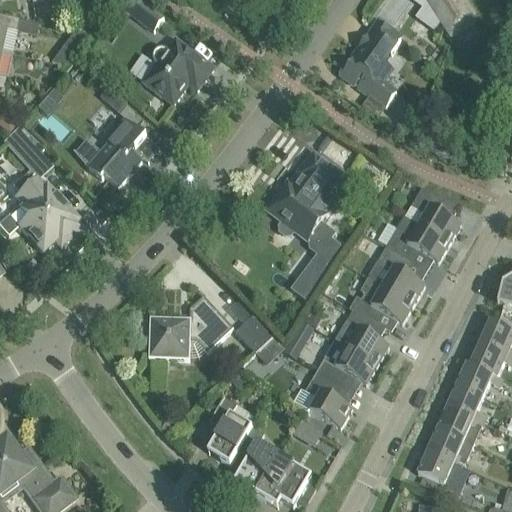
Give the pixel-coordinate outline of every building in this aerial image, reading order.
[(457,0),(427,0),(426,1),(450,40),(473,26),(457,0)] [(154,36),(164,22),(139,3),(129,17),(154,36)] [(0,55),(1,56),(6,33),(16,35),(19,23),(0,18),(0,55)] [(364,53),(344,81),(345,82),(370,101),(386,112),(399,95),(383,83),(391,72),(385,68),(402,46),(397,42),(380,30),(371,44),(374,46),(368,55),(364,53)] [(91,37),(75,34),(50,67),(67,71),(91,37)] [(155,66),(156,67),(159,70),(146,88),(174,109),(190,87),(194,89),(193,91),(198,95),(214,73),(177,46),(169,56),(166,53),(164,52),(162,52),(160,52),(158,53),(157,54),(156,55),(155,56),(154,58),(153,59),(153,61),(153,63),(153,64),(154,65),(155,66)] [(110,91),(101,101),(119,117),(128,106),(110,91)] [(420,147),(462,165),(469,146),(440,136),(445,123),(430,117),(420,147)] [(4,118),(0,123),(0,128),(11,138),(18,130),(4,118)] [(88,143),(76,157),(86,170),(103,186),(106,183),(119,193),(131,179),(134,179),(140,172),(139,170),(142,166),(138,162),(136,161),(136,155),(148,142),(133,129),(126,123),(114,137),(109,142),(109,150),(103,157),(88,143)] [(44,154),(20,130),(3,146),(26,172),(44,154)] [(511,136),(508,135),(502,160),(511,162),(511,136)] [(292,223),(296,226),(297,234),(296,235),(308,245),(310,254),(317,259),(291,294),(308,306),(342,250),(333,243),(337,238),(322,226),(343,199),(333,192),(342,180),(315,159),(300,179),(303,182),(295,193),(289,188),(268,215),(283,225),(284,224),(292,223)] [(62,239),(67,245),(82,231),(77,225),(78,224),(46,189),(44,190),(36,181),(35,182),(29,175),(13,190),(19,196),(15,200),(23,209),(19,213),(27,222),(19,230),(43,256),(62,239)] [(400,196),(407,184),(399,180),(391,192),(400,196)] [(460,208),(423,193),(412,211),(426,219),(419,230),(450,249),(462,229),(452,223),(460,208)] [(388,250),(386,252),(418,271),(425,260),(434,265),(439,268),(450,249),(419,230),(405,222),(404,222),(398,233),(388,250)] [(386,252),(368,283),(383,292),(383,291),(409,306),(414,310),(426,290),(421,287),(412,282),(418,271),(386,252)] [(498,309),(504,311),(511,312),(508,327),(511,328),(511,282),(504,288),(498,309)] [(366,296),(361,304),(357,301),(349,313),(354,315),(385,334),(385,333),(391,337),(398,326),(403,329),(414,310),(383,291),(383,292),(377,302),(366,296)] [(190,323),(151,322),(149,363),(190,364),(191,346),(198,346),(208,357),(234,333),(204,301),(190,314),(190,323)] [(511,312),(504,311),(501,324),(508,327),(511,312)] [(311,315),(305,326),(316,333),(320,327),(317,318),(311,315)] [(378,344),(385,334),(354,315),(336,345),(348,352),(378,371),(390,351),(378,344)] [(254,320),(236,337),(256,358),(274,341),(254,320)] [(511,353),(511,351),(511,334),(492,326),(482,348),(511,361),(511,353)] [(302,327),(285,356),(297,363),(314,334),(302,327)] [(378,371),(348,352),(336,345),(317,376),(342,390),(348,379),(367,390),(378,371)] [(511,370),(511,361),(482,348),(472,370),(499,382),(505,368),(511,370)] [(468,368),(458,390),(484,402),(491,387),(500,392),(504,384),(499,382),(472,370),(468,368)] [(353,414),(348,410),(335,403),(342,390),(317,376),(306,396),(318,403),(310,416),(341,434),(353,414)] [(244,395),(250,386),(239,379),(234,388),(244,395)] [(478,417),(484,402),(458,390),(448,412),(484,428),(487,421),(478,417)] [(220,409),(210,426),(222,433),(212,451),(222,465),(231,470),(234,465),(239,457),(253,433),(259,422),(238,410),(225,402),(220,409)] [(474,450),(484,428),(448,412),(438,434),(474,450)] [(305,441),(311,430),(303,425),(296,436),(305,441)] [(253,433),(239,457),(250,463),(239,481),(249,494),(257,500),(264,488),(279,462),(259,450),(265,440),(253,433)] [(464,472),(474,450),(438,434),(428,457),(464,472)] [(0,511),(2,511),(1,509),(21,494),(34,511),(62,511),(75,503),(60,483),(59,483),(54,477),(48,482),(28,454),(18,461),(5,444),(0,447),(0,511)] [(428,457),(419,479),(423,481),(460,497),(470,475),(464,472),(428,457)] [(264,488),(257,500),(272,508),(276,502),(282,506),(292,511),(294,511),(297,509),(302,511),(307,511),(317,494),(308,489),(313,481),(300,474),(283,464),(279,462),(264,488)]
